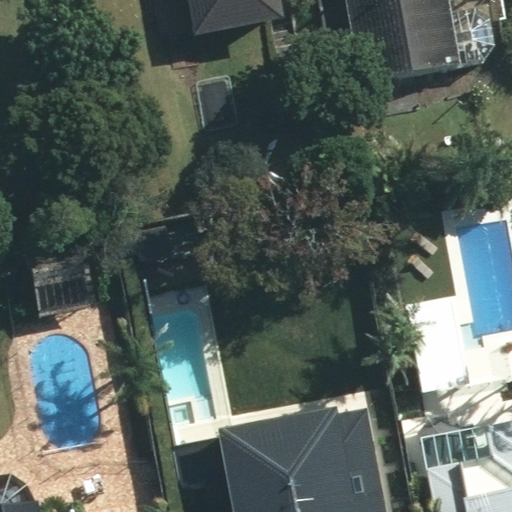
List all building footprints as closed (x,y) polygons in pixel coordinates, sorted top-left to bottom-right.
[(179,0),(188,45),(265,31),(259,0),(179,0)] [(344,0),(360,89),(448,73),(434,0),(344,0)] [(511,217),(461,224),(476,334),(511,328),(511,217)] [(87,272),(27,283),(34,324),(94,313),(87,272)] [(449,300),(399,309),(416,400),(466,391),(449,300)] [(374,511),(358,418),(206,445),(218,511),(374,511)] [(511,511),(511,430),(477,438),(483,467),(421,479),(427,511),(511,511)]
